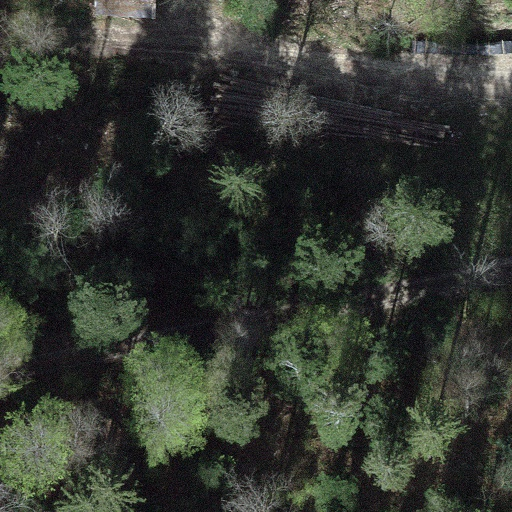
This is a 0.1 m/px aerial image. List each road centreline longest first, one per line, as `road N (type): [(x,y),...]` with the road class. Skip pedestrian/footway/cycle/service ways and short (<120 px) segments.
road 1 (track): [(511,265),(0,363)]
road 2 (track): [(0,18),(348,64),(511,70)]
